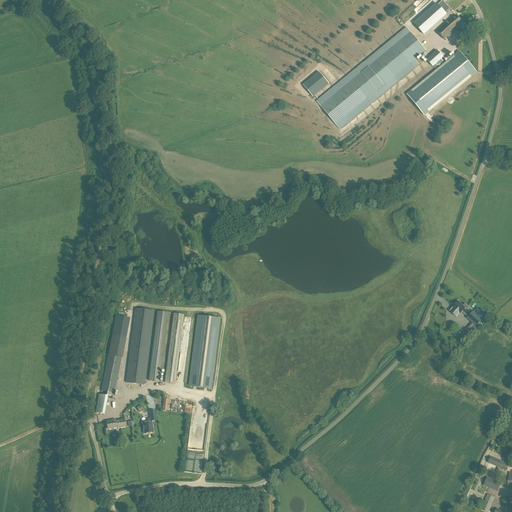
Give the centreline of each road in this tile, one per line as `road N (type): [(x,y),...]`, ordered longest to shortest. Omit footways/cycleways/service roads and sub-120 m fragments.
road 1 (unclassified): [(113,511),(108,499),(122,491),(262,481),(413,342),(452,250),(498,102),(494,59),(472,0)]
road 2 (track): [(511,402),(446,371),(426,320)]
